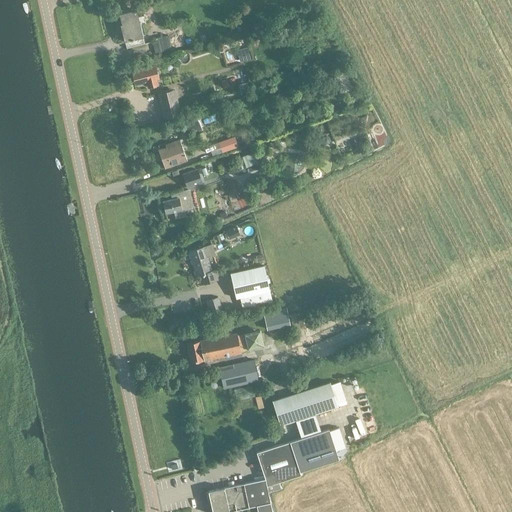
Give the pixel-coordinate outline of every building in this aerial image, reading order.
[(126,48),(144,43),(136,9),(119,13),(122,24),(124,24),(125,31),(122,31),(126,48)] [(155,53),(183,46),(179,29),(161,34),(161,36),(151,38),(155,53)] [(247,47),(236,50),(240,62),(250,59),(247,47)] [(135,84),(146,81),(148,87),(158,84),(156,78),(158,78),(155,65),(145,68),(132,71),(135,84)] [(178,115),(172,90),(158,93),(164,119),(178,115)] [(212,113),(185,125),(188,130),(194,127),(197,132),(213,125),(211,120),(214,118),(212,113)] [(234,136),(218,141),(222,152),(238,146),(234,136)] [(158,149),(164,168),(187,160),(179,139),(165,144),(166,146),(158,149)] [(245,165),(256,163),(254,152),(243,154),(245,165)] [(198,168),(183,173),(187,187),(202,182),(198,168)] [(170,193),(172,198),(162,200),(165,213),(174,211),(175,218),(186,215),(185,210),(194,208),(189,189),(170,193)] [(230,239),(241,232),(236,224),(225,230),(230,239)] [(196,276),(199,275),(202,283),(218,278),(215,269),(211,270),(203,246),(189,251),(196,276)] [(236,296),(242,295),(245,305),(271,298),(260,263),(229,273),(236,296)] [(206,300),(208,306),(209,312),(221,308),(217,296),(206,300)] [(290,324),(286,307),(263,313),(267,330),(290,324)] [(294,330),(299,328),(296,314),(290,315),(294,330)] [(248,349),(264,345),(260,329),(243,333),(248,349)] [(204,362),(208,361),(212,360),(212,359),(241,352),(236,332),(199,340),(199,341),(187,344),(191,362),(203,360),(204,362)] [(223,387),(258,379),(253,359),(219,367),(223,387)] [(342,378),(272,400),(280,425),(350,402),(342,378)] [(300,474),(299,471),(328,462),(338,458),(329,429),(290,441),(256,452),(265,478),(224,487),(208,490),(212,511),(223,511),(257,505),(258,511),(272,511),(267,485),(300,474)]
